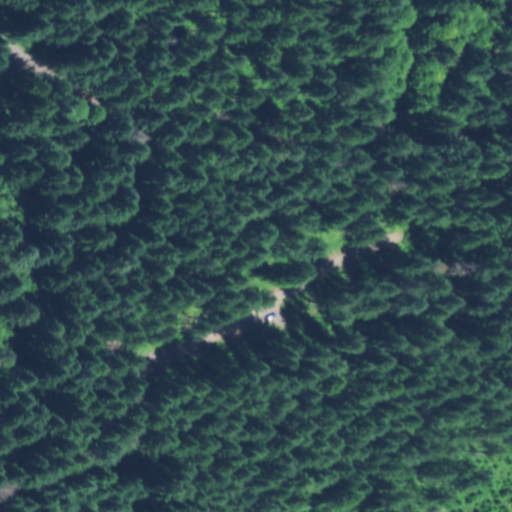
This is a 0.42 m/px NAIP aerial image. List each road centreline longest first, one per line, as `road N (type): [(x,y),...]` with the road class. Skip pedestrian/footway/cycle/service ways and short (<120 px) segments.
road 1 (residential): [(0,493),(107,437),(125,403),(140,195),(156,164),(193,144),(511,130)]
road 2 (track): [(156,164),(0,29)]
road 3 (track): [(353,139),(411,87),(410,0)]
